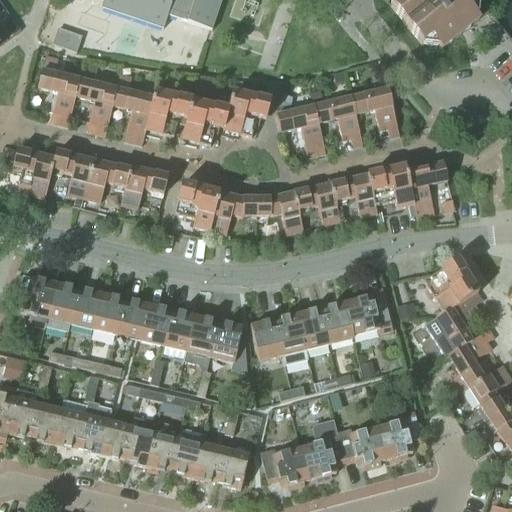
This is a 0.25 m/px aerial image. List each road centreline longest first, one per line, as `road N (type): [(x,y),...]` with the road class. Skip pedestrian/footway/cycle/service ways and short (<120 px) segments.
road 1 (tertiary): [(511,233),(419,241),(267,278),(206,280),(0,231)]
road 2 (residential): [(511,114),(495,91),(424,89),(362,15),(360,0)]
road 3 (residential): [(123,511),(0,480)]
